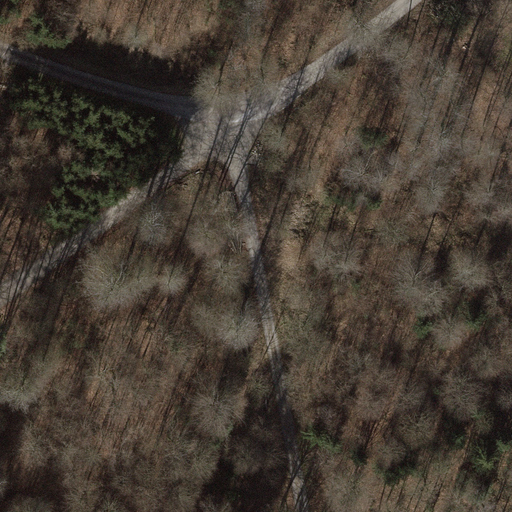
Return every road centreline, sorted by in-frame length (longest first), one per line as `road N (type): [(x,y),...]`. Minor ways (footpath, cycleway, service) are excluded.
road 1 (track): [(233,105),(305,511)]
road 2 (track): [(0,295),(205,149),(233,105)]
road 3 (track): [(0,48),(167,104),(233,105)]
road 4 (track): [(233,105),(292,85),(412,0)]
